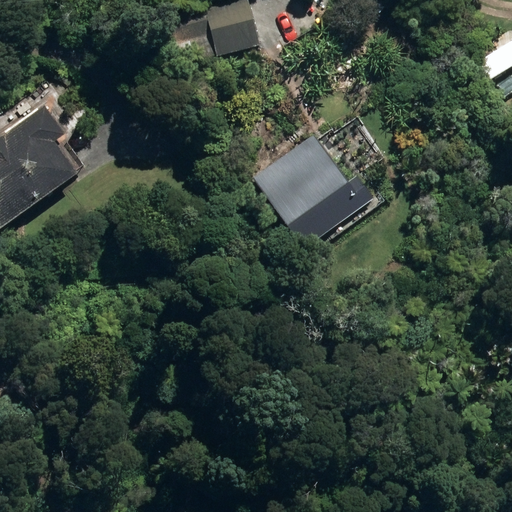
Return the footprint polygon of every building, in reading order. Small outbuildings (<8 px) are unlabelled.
[(184,39),(190,64),(212,58),(212,60),(258,47),(245,0),(234,0),(167,18),(173,42),(184,39)] [(363,0),(380,19),(400,0),(363,0)] [(52,78),(34,92),(47,109),(65,94),(52,78)] [(0,136),(0,227),(71,179),(48,145),(61,136),(41,108),(0,136)] [(244,184),(294,254),(369,202),(354,178),(343,185),(309,138),(244,184)]
